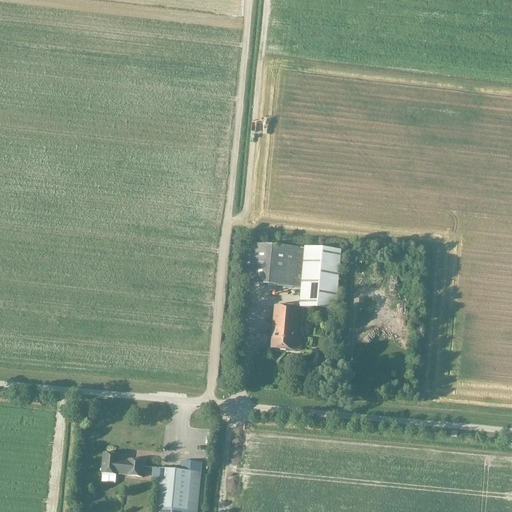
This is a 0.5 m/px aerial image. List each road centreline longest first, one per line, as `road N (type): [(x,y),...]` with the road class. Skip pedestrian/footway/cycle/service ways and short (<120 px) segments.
road 1 (unclassified): [(511,432),(0,385)]
road 2 (track): [(225,234),(209,404)]
